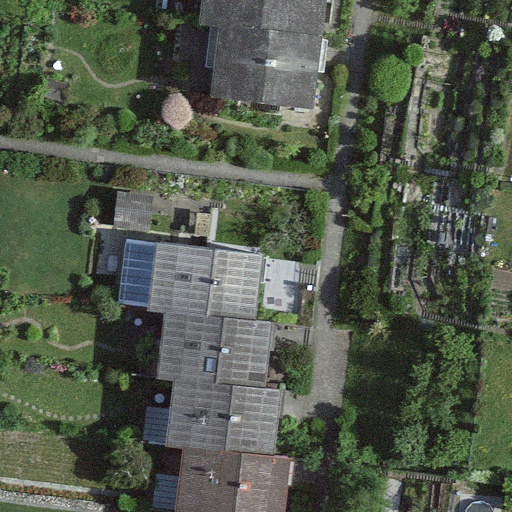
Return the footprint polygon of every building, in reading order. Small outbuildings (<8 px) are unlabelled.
[(322,31),(324,0),(203,0),(201,19),(219,21),(322,31)] [(322,31),(219,21),(212,94),(314,104),(322,31)] [(162,309),(252,318),(258,255),(157,245),(150,308),(162,309)] [(171,377),(260,386),(267,319),(252,318),(162,309),(156,376),(171,377)] [(164,443),(183,445),(269,453),(276,388),(260,386),(171,377),(164,443)] [(176,511),(279,511),(285,455),(269,453),(183,445),(176,511)]
